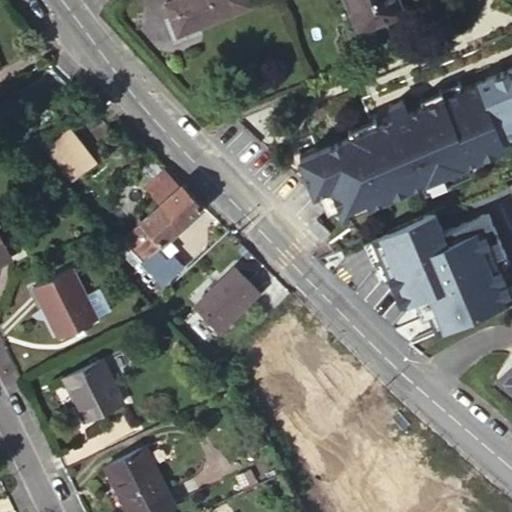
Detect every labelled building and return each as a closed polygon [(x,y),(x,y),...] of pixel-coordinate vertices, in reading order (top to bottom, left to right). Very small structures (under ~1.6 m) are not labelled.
[(178,30),(250,2),(249,0),(167,0),(166,1),(178,30)] [(361,28),(400,12),(394,0),(354,0),(357,7),(353,8),(361,28)] [(511,64),(466,84),(427,102),(411,108),(406,97),(392,104),(397,114),(382,121),(354,133),(304,155),(311,172),(306,180),(320,194),(336,186),(346,210),(372,198),(374,204),(426,181),(473,161),(510,144),(506,134),(511,130),(511,64)] [(424,94),(427,102),(466,84),(463,77),(424,94)] [(351,126),(354,133),(382,121),(379,114),(351,126)] [(70,127),(47,146),(73,180),(97,161),(70,127)] [(477,170),(473,161),(426,181),(430,190),(477,170)] [(205,206),(182,181),(178,186),(163,169),(144,185),(160,202),(182,226),(205,206)] [(336,186),(320,194),(345,217),(374,204),(372,198),(346,210),(336,186)] [(182,226),(160,202),(139,221),(151,233),(134,248),(144,259),(142,262),(151,272),(148,276),(160,287),(182,266),(171,254),(167,258),(158,248),(182,226)] [(434,210),(377,234),(404,300),(412,297),(420,317),(437,310),(444,326),(509,299),(497,269),(509,264),(487,213),(442,233),(434,210)] [(151,233),(139,221),(123,236),(134,248),(151,233)] [(0,230),(3,236),(11,233),(8,225),(0,229),(0,230)] [(18,250),(11,233),(3,236),(0,230),(0,260),(11,256),(11,253),(18,250)] [(83,326),(99,318),(71,266),(34,285),(61,337),(76,329),(78,335),(86,331),(83,326)] [(220,329),(259,291),(236,268),(198,305),(220,329)] [(253,349),(301,401),(335,370),(287,318),(253,349)] [(511,354),(497,373),(511,385),(511,354)] [(89,419),(125,402),(104,359),(68,375),(89,419)] [(131,511),(162,511),(174,506),(144,446),(108,465),(131,511)] [(349,511),(355,511),(372,502),(345,459),(325,472),(349,511)] [(451,511),(439,492),(408,511),(451,511)]
